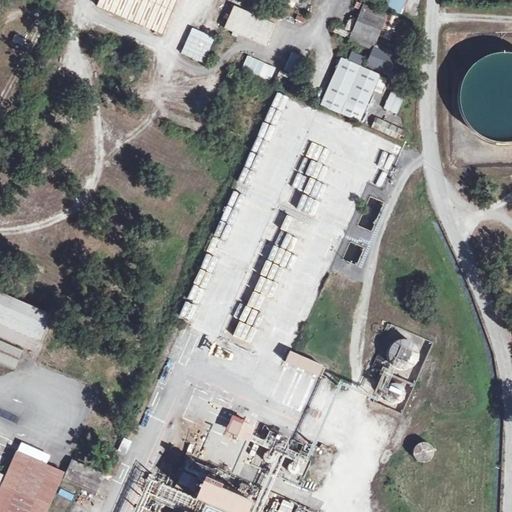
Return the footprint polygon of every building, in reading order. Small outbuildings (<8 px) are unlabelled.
[(99,0),(96,9),(162,35),(176,0),(99,0)] [(391,11),(369,2),(354,39),(376,48),(391,11)] [(223,30),(266,48),(276,24),(233,6),(223,30)] [(348,19),(343,30),(335,27),(332,33),(346,39),(354,22),(348,19)] [(205,64),(215,36),(191,27),(180,55),(205,64)] [(511,53),(504,52),(488,55),(474,63),(464,74),(458,88),(457,104),(461,118),(469,131),(481,140),(495,145),(511,146),(511,145),(511,53)] [(245,57),(240,73),(271,82),(276,66),(245,57)] [(384,74),(345,57),(324,105),(363,121),(384,74)] [(397,115),(404,97),(390,91),(383,109),(397,115)] [(413,130),(382,116),(378,126),(409,140),(413,130)] [(54,321),(0,296),(0,340),(26,352),(38,357),(54,321)] [(26,352),(0,340),(0,365),(17,372),(26,352)] [(289,352),(284,363),(317,378),(322,366),(289,352)] [(399,397),(401,389),(390,386),(388,394),(399,397)] [(246,441),(253,426),(231,417),(225,431),(246,441)] [(434,447),(416,444),(413,460),(432,463),(434,447)] [(68,478),(20,456),(0,501),(0,511),(52,511),(67,481),(68,478)] [(68,478),(67,481),(100,496),(107,480),(74,465),(68,478)] [(203,488),(196,504),(216,511),(251,511),(253,509),(203,488)]
